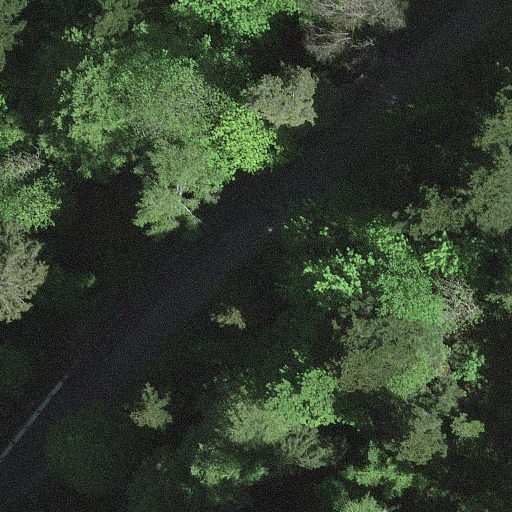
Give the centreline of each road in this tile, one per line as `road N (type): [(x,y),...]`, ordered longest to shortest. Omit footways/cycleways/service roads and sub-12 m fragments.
road 1 (tertiary): [(0,492),(222,253),(483,0)]
road 2 (track): [(105,0),(0,247)]
